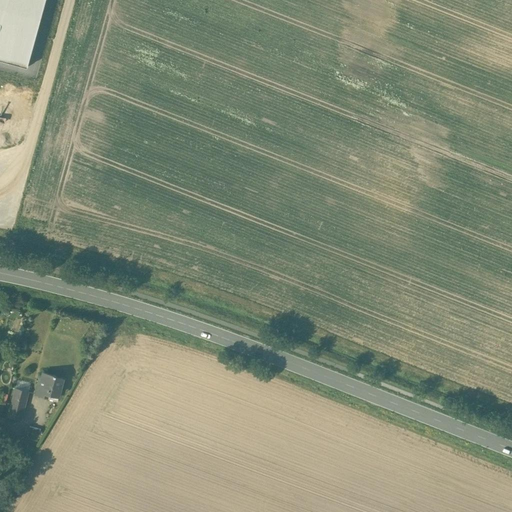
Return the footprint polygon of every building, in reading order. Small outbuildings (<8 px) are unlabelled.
[(0,0),(0,59),(27,67),(45,0),(0,0)] [(24,87),(0,80),(0,137),(9,140),(24,87)] [(56,376),(43,372),(41,380),(40,380),(36,394),(47,397),(48,394),(55,396),(58,386),(61,387),(63,378),(56,376)] [(28,391),(15,388),(8,416),(21,420),(28,391)] [(36,426),(30,437),(36,440),(42,429),(36,426)]
